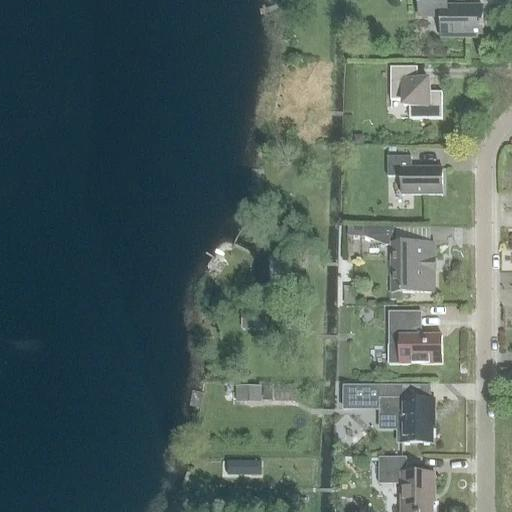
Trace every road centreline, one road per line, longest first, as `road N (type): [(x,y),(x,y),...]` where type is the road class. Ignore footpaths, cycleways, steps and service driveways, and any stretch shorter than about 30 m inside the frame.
road 1 (residential): [(511,117),(487,163),(490,385)]
road 2 (residential): [(490,385),(491,511)]
